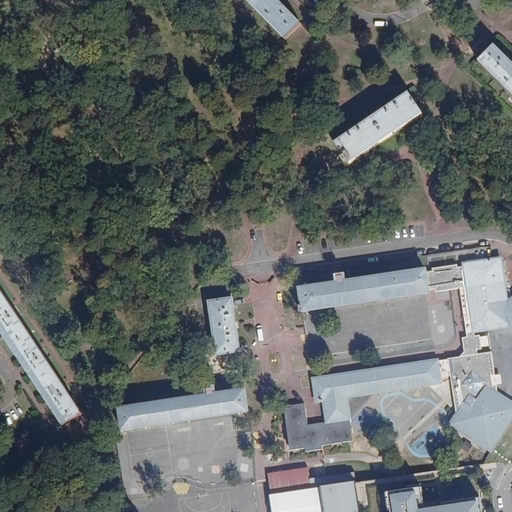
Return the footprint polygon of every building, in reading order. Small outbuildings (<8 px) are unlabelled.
[(247,0),(285,39),(300,24),(276,0),(247,0)] [(479,59),(511,91),(511,62),(494,44),(479,59)] [(346,160),(348,163),(422,113),(408,93),(335,143),(344,157),(342,159),(344,161),(346,160)] [(425,269),(382,276),(385,299),(431,292),(430,290),(437,289),(437,292),(449,290),(445,278),(464,272),(481,267),(504,283),(504,281),(501,258),(498,258),(497,254),(491,255),(492,259),(463,264),(463,266),(457,267),(456,265),(431,268),(432,271),(425,272),(425,269)] [(308,425),(305,403),(283,406),(289,446),(292,449),(320,445),(322,454),(321,445),(352,440),(345,396),(440,383),(439,377),(450,376),(455,415),(448,425),(488,452),(511,417),(511,404),(497,394),(496,385),(491,386),(490,376),(494,376),(491,352),(477,354),(476,350),(481,350),(478,335),(474,336),(473,332),(511,327),(504,283),(481,267),(464,272),(445,278),(449,290),(462,288),(467,325),(469,336),(464,337),(465,341),(466,351),(460,357),(448,358),(448,359),(437,361),(437,360),(313,378),(317,401),(324,400),(327,422),(308,425)] [(318,285),(322,309),(385,299),(382,276),(318,285)] [(322,309),(318,285),(299,288),(301,306),(299,306),(300,311),(302,311),(302,312),(322,309)] [(0,331),(62,425),(81,413),(0,291),(0,331)] [(239,352),(232,298),(208,302),(216,355),(239,352)] [(249,412),(245,389),(118,408),(122,431),(249,412)] [(311,478),(309,466),(278,470),(265,471),(270,511),(361,511),(355,472),(313,478),(311,478)] [(419,484),(385,489),(387,511),(482,511),(481,497),(422,506),(419,484)]
